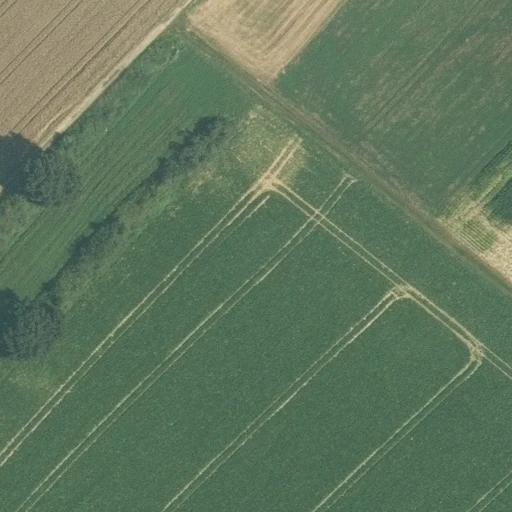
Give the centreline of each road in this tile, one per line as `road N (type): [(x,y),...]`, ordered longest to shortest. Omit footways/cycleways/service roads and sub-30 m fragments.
road 1 (track): [(511,291),(167,24)]
road 2 (track): [(0,195),(167,24)]
